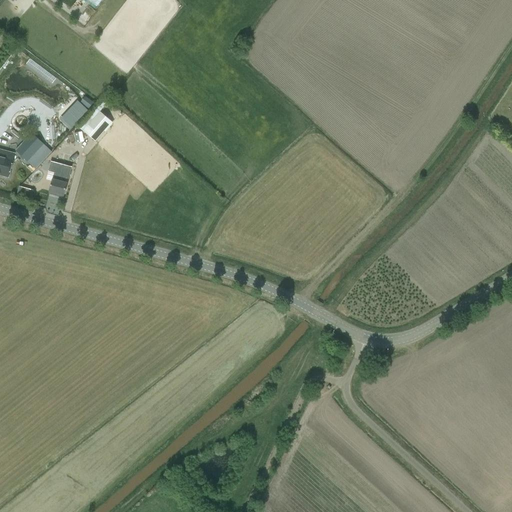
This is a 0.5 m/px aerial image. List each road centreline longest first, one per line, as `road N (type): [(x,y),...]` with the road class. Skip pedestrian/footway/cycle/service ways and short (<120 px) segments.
road 1 (tertiary): [(361,336),(258,285),(0,209)]
road 2 (tertiary): [(361,336),(403,342),(511,276)]
